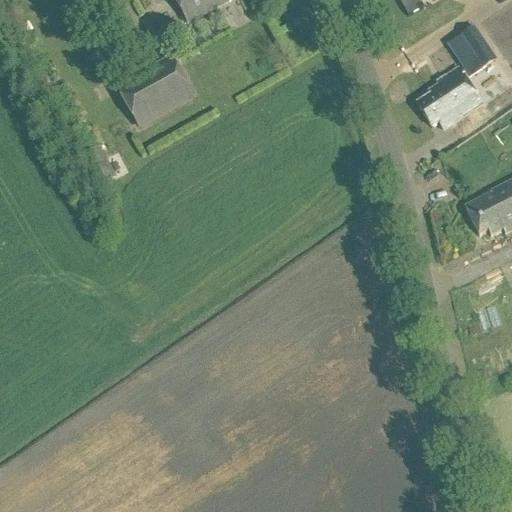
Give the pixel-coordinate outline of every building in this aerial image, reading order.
[(185,0),(197,20),(230,0),(185,0)] [(396,0),(408,21),(424,12),(417,0),(396,0)] [(474,32),(460,41),(476,65),(490,55),(474,32)] [(139,131),(192,102),(173,69),(121,98),(139,131)] [(439,127),(443,134),(482,109),(459,73),(438,86),(439,89),(429,96),(431,99),(417,109),(432,132),(439,127)] [(77,158),(86,172),(97,165),(88,151),(77,158)] [(509,235),(511,233),(511,181),(486,196),(487,199),(465,211),(481,241),(490,236),(492,241),(507,233),(509,235)]
